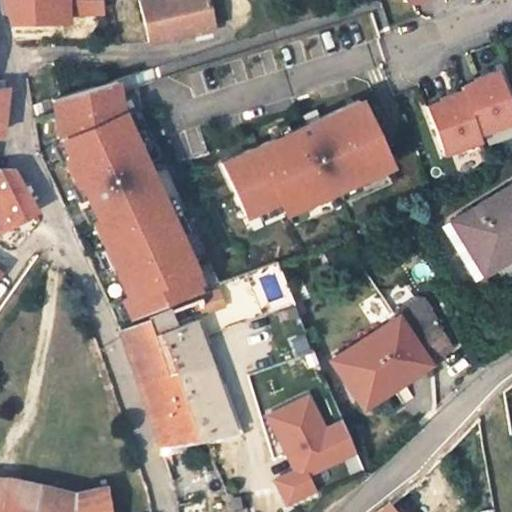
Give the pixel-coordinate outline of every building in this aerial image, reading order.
[(1,0),(8,20),(64,18),(64,10),(100,9),(99,0),(1,0)] [(204,0),(138,0),(149,40),(183,33),(182,31),(210,25),(204,0)] [(210,25),(182,31),(183,33),(184,39),(212,32),(210,25)] [(471,79),(472,81),(458,86),(459,90),(437,98),(438,101),(424,106),(441,152),(477,139),(475,133),(511,119),(493,71),(471,79)] [(51,98),(53,105),(58,135),(67,154),(62,157),(75,184),(80,182),(95,216),(90,218),(125,295),(121,297),(130,317),(175,298),(203,288),(218,283),(141,115),(135,85),(115,91),(114,86),(113,79),(51,98)] [(388,164),(358,99),(220,162),(244,213),(275,199),(282,212),(388,164)] [(0,228),(33,210),(11,170),(0,170),(0,228)] [(511,182),(442,225),(474,274),(511,251),(511,182)] [(203,288),(175,298),(176,303),(204,293),(203,288)] [(216,290),(199,297),(203,311),(222,305),(216,290)] [(397,308),(395,316),(329,360),(361,406),(450,348),(433,324),(434,317),(422,298),(414,297),(397,308)] [(157,444),(201,435),(207,434),(208,441),(217,439),(216,432),(231,429),(216,388),(214,385),(212,377),(210,371),(207,365),(205,359),(191,321),(171,327),(164,309),(143,317),(117,328),(157,444)] [(223,385),(216,388),(231,429),(238,427),(223,385)] [(268,412),(293,468),(272,476),(283,500),(310,488),(303,472),(355,450),(342,420),(323,428),(309,394),(268,412)] [(231,429),(216,432),(217,439),(241,435),(238,427),(231,429)] [(215,468),(196,476),(203,493),(224,488),(215,468)] [(0,511),(6,511),(107,511),(105,486),(71,493),(6,479),(0,478),(0,511)] [(227,501),(228,501),(229,500),(230,500),(230,498),(231,496),(230,495),(229,494),(228,493),(226,493),(225,493),(224,493),(223,494),(222,496),(222,497),(222,499),(223,500),(225,501),(227,501)] [(199,498),(176,502),(177,511),(184,511),(201,509),(199,498)]
